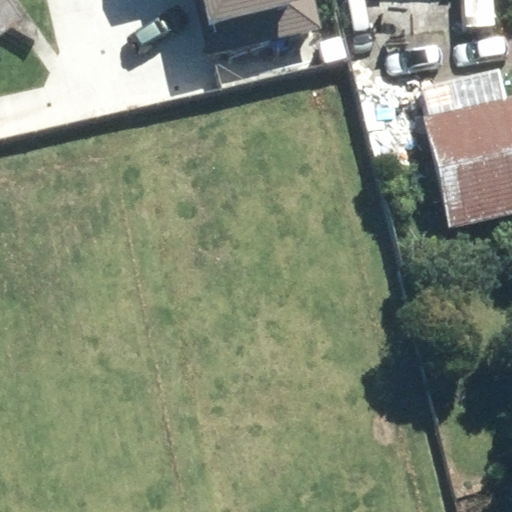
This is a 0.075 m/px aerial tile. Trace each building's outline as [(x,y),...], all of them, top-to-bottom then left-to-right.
[(0,0),(0,48),(12,41),(0,23),(0,0)] [(300,26),(293,0),(189,0),(200,48),(300,26)] [(411,138),(495,118),(486,82),(402,102),(411,138)] [(511,113),(495,118),(411,138),(438,252),(511,233),(511,113)] [(412,171),(398,114),(351,125),(365,183),(412,171)]
